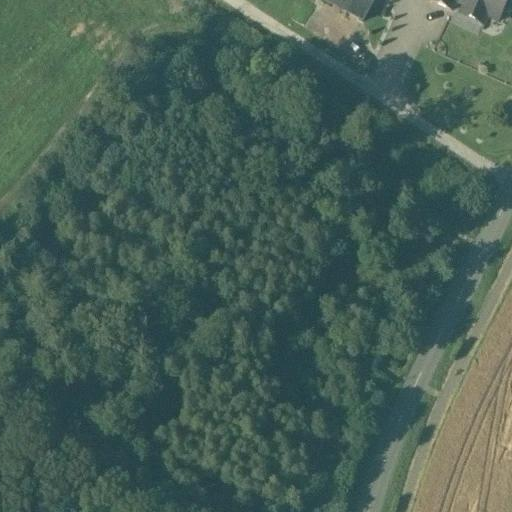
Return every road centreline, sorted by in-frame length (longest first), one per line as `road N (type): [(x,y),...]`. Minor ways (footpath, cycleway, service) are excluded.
road 1 (track): [(482,251),(454,235),(367,146),(324,116),(219,48),(158,27),(140,37),(0,207)]
road 2 (tertiary): [(367,511),(414,385),(511,187)]
